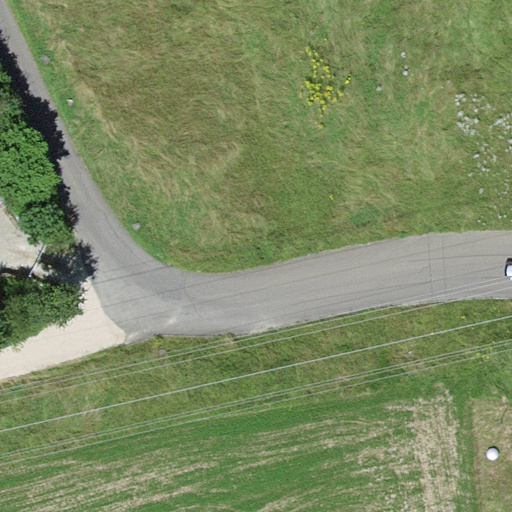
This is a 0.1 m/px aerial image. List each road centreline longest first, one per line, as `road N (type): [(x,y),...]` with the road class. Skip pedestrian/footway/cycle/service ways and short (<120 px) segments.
road 1 (unclassified): [(511,264),(235,309),(129,303)]
road 2 (unclassified): [(129,303),(0,28)]
road 3 (unclassified): [(129,303),(50,351),(0,364)]
